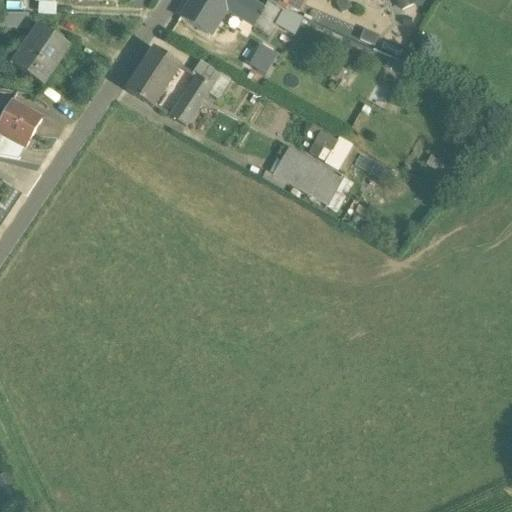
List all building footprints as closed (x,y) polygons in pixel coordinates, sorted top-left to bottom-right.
[(231,0),(193,0),(182,20),(211,37),(226,11),(231,0)] [(265,12),(245,0),(231,0),(226,11),(255,28),(260,20),(265,12)] [(259,0),(269,4),(277,8),(280,0),(259,0)] [(284,13),(269,4),(265,12),(260,20),(266,24),(274,28),(284,13)] [(0,30),(29,31),(30,16),(0,15),(0,30)] [(266,24),(260,20),(255,28),(262,32),(266,24)] [(274,28),(266,24),(262,32),(270,37),(274,28)] [(69,50),(39,30),(21,56),(13,69),(42,90),(69,50)] [(14,51),(5,64),(13,69),(21,56),(14,51)] [(181,68),(155,51),(127,94),(155,109),(181,68)] [(276,57),(267,52),(255,72),(264,77),(276,57)] [(349,77),(338,70),(330,81),(341,88),(349,77)] [(198,79),(171,120),(186,130),(213,89),(198,79)] [(264,104),(256,129),(288,140),(296,114),(264,104)] [(41,122),(11,105),(4,117),(0,123),(0,135),(4,138),(26,150),(41,122)] [(305,158),(335,175),(351,148),(338,140),(336,143),(319,133),(305,158)] [(26,150),(4,138),(0,144),(0,158),(19,162),(26,150)] [(305,158),(290,150),(274,178),(329,209),(345,180),(335,175),(305,158)]
